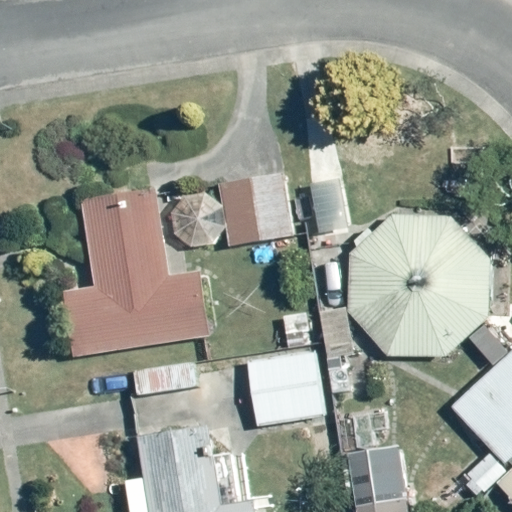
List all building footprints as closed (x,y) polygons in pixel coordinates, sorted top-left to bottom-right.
[(291,234),(279,172),(216,184),(228,246),(291,234)] [(168,278),(154,189),(78,200),(91,285),(61,290),(72,359),(208,338),(198,273),(168,278)] [(451,216),(391,213),(350,253),(347,313),(386,356),(447,356),(488,318),(489,257),(451,216)] [(323,415),(316,352),(246,359),(252,422),(323,415)] [(131,365),(135,397),(202,389),(198,357),(131,365)] [(390,432),(386,404),(347,411),(352,439),(390,432)] [(208,423),(136,435),(148,511),(253,511),(252,502),(222,507),(208,423)] [(354,501),(355,511),(407,511),(406,494),(401,445),(349,451),(354,501)] [(511,466),(494,484),(511,502),(511,466)]
